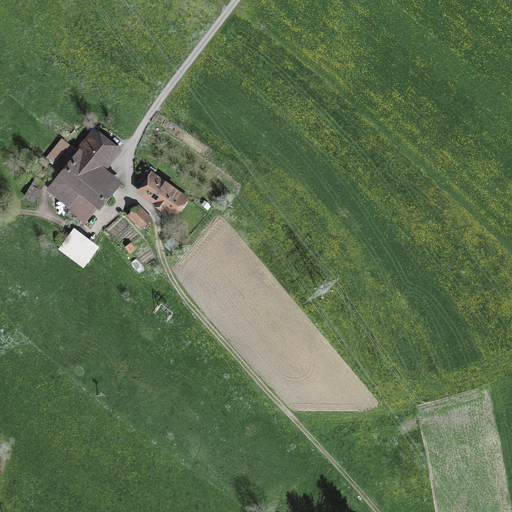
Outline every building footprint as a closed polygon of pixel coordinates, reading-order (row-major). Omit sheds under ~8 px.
[(63,137),(44,157),(52,164),(71,145),(63,137)] [(107,181),(97,172),(113,153),(95,138),(50,191),(68,207),(64,211),(81,225),(117,183),(110,177),(107,181)] [(141,192),(158,204),(156,206),(162,211),(164,208),(172,214),(184,197),(147,171),(138,183),(144,188),(141,192)] [(36,179),(24,197),(33,202),(44,185),(36,179)] [(150,221),(138,208),(130,215),(142,228),(150,221)] [(92,249),(72,234),(61,250),(81,265),(92,249)]
